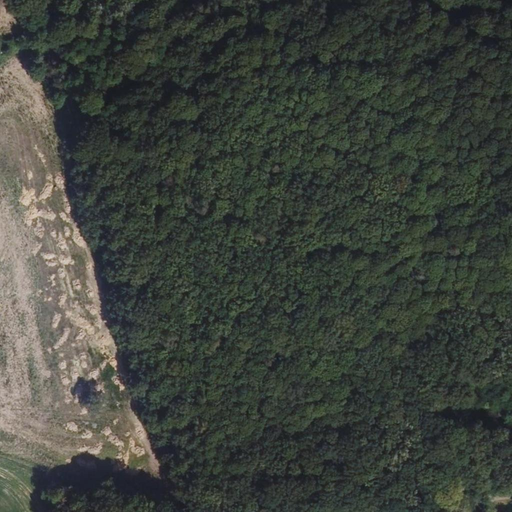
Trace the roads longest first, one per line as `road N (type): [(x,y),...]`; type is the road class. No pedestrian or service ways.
road 1 (track): [(193,511),(163,457),(97,255),(28,0)]
road 2 (track): [(0,449),(155,511)]
road 3 (track): [(311,511),(343,501),(408,498),(442,511)]
